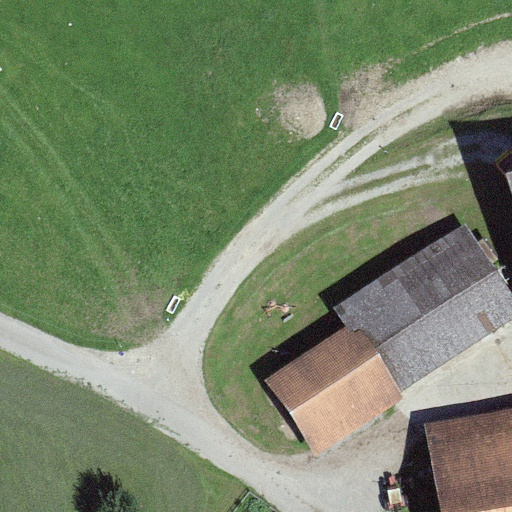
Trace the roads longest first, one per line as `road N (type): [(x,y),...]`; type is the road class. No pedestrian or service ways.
road 1 (track): [(511,83),(384,136),(309,200),(133,397)]
road 2 (track): [(0,335),(133,397),(257,466),(319,511)]
